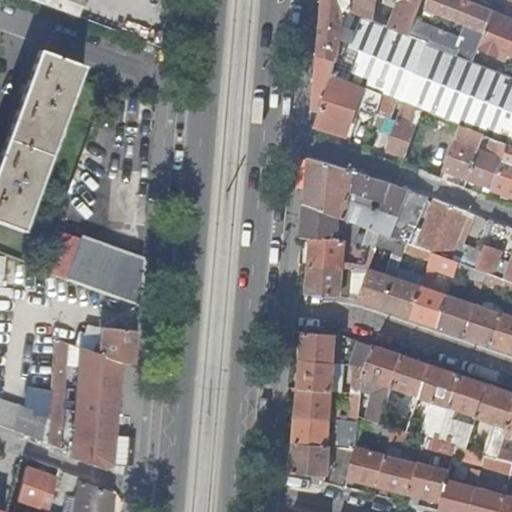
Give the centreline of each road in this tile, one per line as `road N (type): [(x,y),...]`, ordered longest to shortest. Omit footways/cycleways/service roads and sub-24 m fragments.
road 1 (primary): [(212,0),(166,511)]
road 2 (residential): [(511,371),(343,313),(249,307)]
road 3 (residential): [(511,219),(264,129)]
road 4 (primary): [(234,488),(249,307)]
road 5 (primary): [(249,307),(264,129)]
road 6 (primary): [(264,129),(275,0)]
